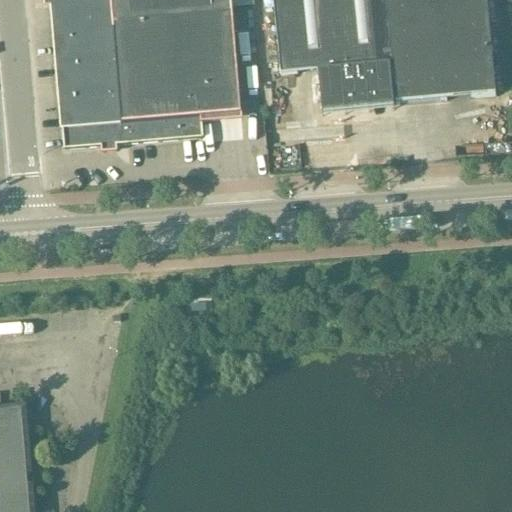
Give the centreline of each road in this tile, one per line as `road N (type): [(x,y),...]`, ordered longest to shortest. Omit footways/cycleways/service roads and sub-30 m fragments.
road 1 (secondary): [(28,237),(511,204)]
road 2 (unclassified): [(28,237),(10,0)]
road 3 (unknown): [(71,511),(82,439),(73,326)]
